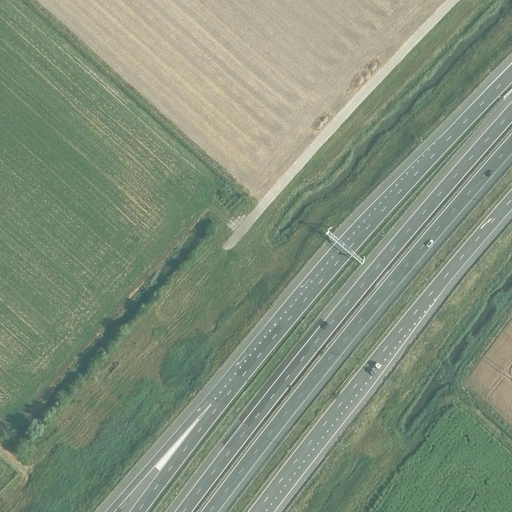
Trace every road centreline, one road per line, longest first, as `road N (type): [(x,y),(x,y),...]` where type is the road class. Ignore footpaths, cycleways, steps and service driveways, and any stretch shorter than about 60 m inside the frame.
road 1 (motorway): [(511,109),(179,511)]
road 2 (motorway): [(211,511),(511,142)]
road 3 (motorway): [(511,74),(351,244),(215,408)]
road 4 (motorway): [(256,511),(511,201)]
road 5 (motorway): [(215,408),(110,511)]
road 6 (motorway): [(215,408),(136,511)]
